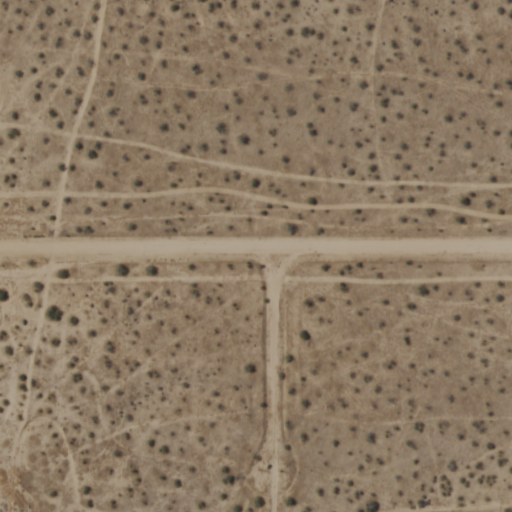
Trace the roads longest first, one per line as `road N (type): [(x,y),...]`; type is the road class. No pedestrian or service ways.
road 1 (track): [(511,251),(0,253)]
road 2 (track): [(277,252),(277,469)]
